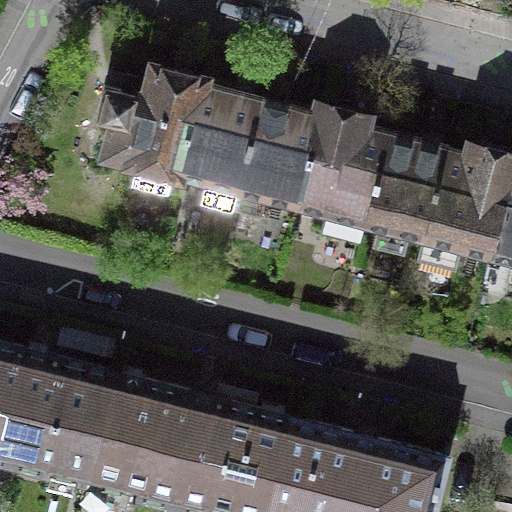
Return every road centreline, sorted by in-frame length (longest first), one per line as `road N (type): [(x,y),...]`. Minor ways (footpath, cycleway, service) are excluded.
road 1 (residential): [(511,386),(0,254)]
road 2 (residential): [(254,0),(511,66)]
road 3 (residential): [(0,113),(60,0)]
